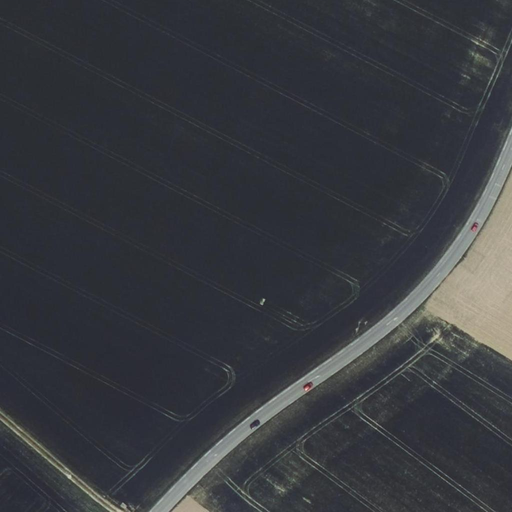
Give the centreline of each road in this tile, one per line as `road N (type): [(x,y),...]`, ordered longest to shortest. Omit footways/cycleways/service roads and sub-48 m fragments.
road 1 (tertiary): [(159,511),(234,437),(370,339),(434,280),(483,209),(511,145)]
road 2 (track): [(0,415),(117,511)]
